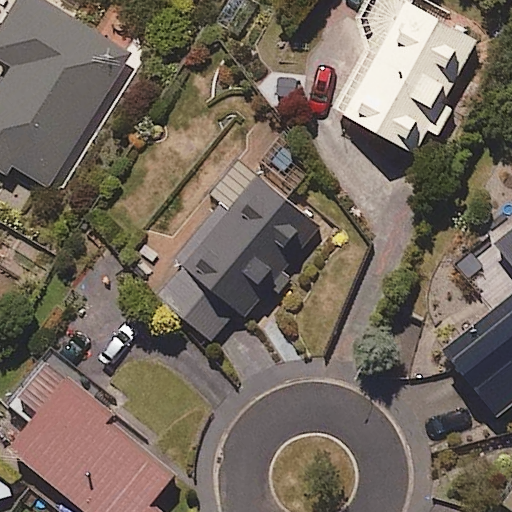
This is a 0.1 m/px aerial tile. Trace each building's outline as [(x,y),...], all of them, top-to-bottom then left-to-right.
[(135,49),(57,0),(19,0),(0,30),(0,46),(18,58),(0,86),(0,170),(5,174),(13,160),(50,183),(135,49)] [(368,31),(373,35),(333,101),(416,151),(487,34),(430,0),(363,0),(364,1),(362,7),(362,14),(363,21),(365,27),(368,31)] [(241,307),(257,321),(336,226),(295,191),(317,165),(287,141),(260,173),(244,159),(218,190),(225,195),(179,250),(190,259),(161,293),(215,338),(241,307)] [(511,227),(492,244),(503,258),(477,279),(496,303),(448,342),(502,410),(511,401),(511,227)] [(119,404),(54,351),(0,417),(0,437),(93,511),(167,511),(153,500),(177,471),(109,416),(119,404)]
